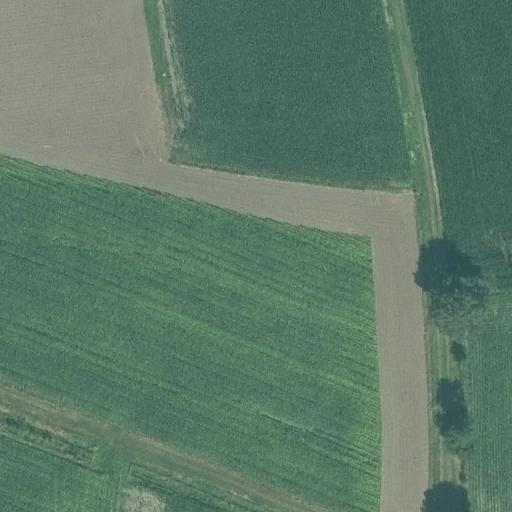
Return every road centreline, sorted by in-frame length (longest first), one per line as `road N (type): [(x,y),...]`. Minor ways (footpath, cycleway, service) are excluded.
road 1 (track): [(443,511),(431,202),(398,0)]
road 2 (track): [(0,406),(264,511)]
